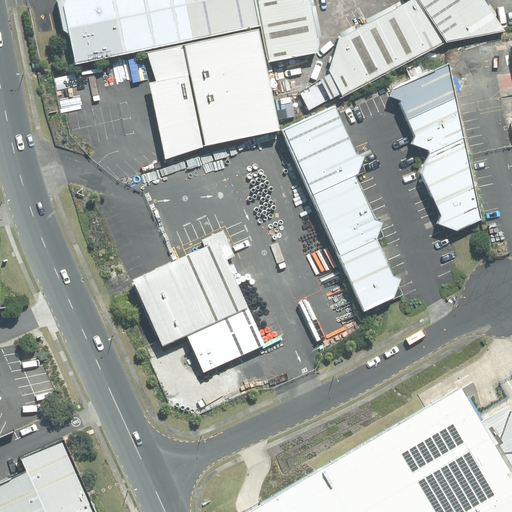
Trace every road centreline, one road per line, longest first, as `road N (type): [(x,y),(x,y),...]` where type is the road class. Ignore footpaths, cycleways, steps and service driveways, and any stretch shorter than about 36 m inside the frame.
road 1 (secondary): [(0,68),(32,210),(149,477)]
road 2 (unclassified): [(505,297),(336,393),(149,477)]
